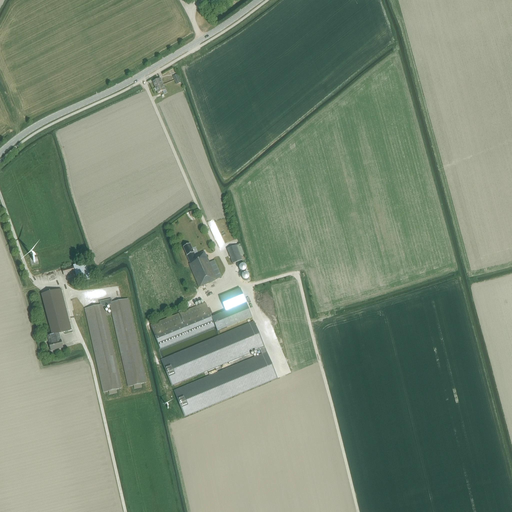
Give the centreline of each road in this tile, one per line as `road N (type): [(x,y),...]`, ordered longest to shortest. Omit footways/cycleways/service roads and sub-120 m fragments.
road 1 (tertiary): [(0,153),(259,0)]
road 2 (track): [(296,273),(356,511)]
road 3 (track): [(125,511),(91,360)]
